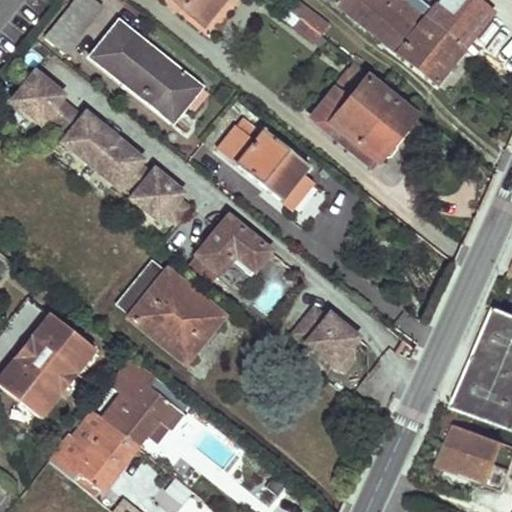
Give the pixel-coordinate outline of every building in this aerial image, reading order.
[(75,0),(44,38),(63,54),(101,8),(91,0),(75,0)] [(179,0),(171,0),(181,8),(185,4),(179,0)] [(181,8),(203,25),(222,1),(221,0),(179,0),(185,4),(181,8)] [(327,25),(297,0),(288,11),(301,21),(319,35),(327,25)] [(335,0),(333,3),(436,84),(463,49),(423,17),(416,27),(411,22),(417,14),(399,0),(335,0)] [(415,0),(428,10),(423,17),(463,49),(491,13),(474,0),(415,0)] [(288,11),(282,19),(296,30),(301,21),(288,11)] [(88,57),(152,109),(158,101),(171,111),(194,83),(117,21),(88,57)] [(296,30),(312,43),(319,35),(301,21),(296,30)] [(34,72),(11,102),(40,126),(43,122),(61,99),(63,96),(34,72)] [(366,80),(348,103),(336,93),(313,121),(371,167),(380,156),(384,158),(388,157),(394,149),(394,145),(391,143),(385,139),(394,126),(400,131),(412,116),(366,80)] [(158,101),(152,109),(172,125),(201,88),(194,83),(171,111),(158,101)] [(61,99),(43,122),(64,139),(82,116),(61,99)] [(64,139),(61,143),(118,190),(122,186),(140,164),(142,161),(84,114),(82,116),(64,139)] [(241,119),(233,130),(245,139),(253,129),(241,119)] [(394,126),(385,139),(391,143),(400,131),(394,126)] [(235,165),(291,211),(312,185),(300,175),(292,168),(298,160),(262,131),(251,144),(245,139),(233,130),(215,152),(233,167),(235,165)] [(298,160),(292,168),(300,175),(307,167),(298,160)] [(140,164),(122,186),(133,196),(151,173),(140,164)] [(133,196),(130,200),(159,224),(163,218),(179,198),(182,194),(153,171),(151,173),(133,196)] [(179,198),(163,218),(175,228),(191,208),(179,198)] [(194,257),(216,276),(227,261),(230,263),(237,253),(256,268),(269,253),(227,218),(194,257)] [(148,262),(115,304),(128,316),(126,319),(147,336),(153,328),(182,353),(202,329),(207,334),(222,316),(166,271),(163,274),(148,262)] [(476,353),(451,409),(511,431),(511,315),(496,309),(476,353)] [(312,310),(293,335),(333,368),(351,346),(356,340),(327,316),(324,320),(312,310)] [(49,314),(0,375),(0,386),(38,419),(94,350),(49,314)] [(153,328),(147,336),(183,364),(207,334),(202,329),(182,353),(153,328)] [(351,346),(333,368),(341,375),(352,361),(351,346)] [(168,431),(187,406),(129,358),(109,384),(122,395),(101,420),(135,448),(156,422),(168,431)] [(47,463),(72,484),(77,476),(100,494),(135,448),(101,420),(92,413),(72,438),(68,436),(47,463)] [(437,469),(495,490),(510,447),(455,427),(437,469)] [(511,447),(510,447),(495,490),(504,493),(511,470),(511,447)] [(180,505),(191,492),(174,477),(162,490),(180,505)]
